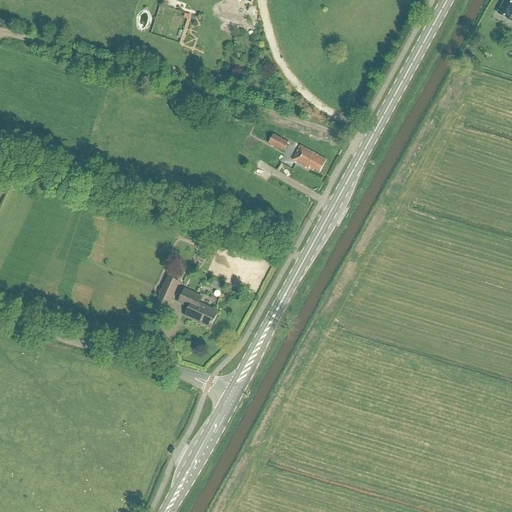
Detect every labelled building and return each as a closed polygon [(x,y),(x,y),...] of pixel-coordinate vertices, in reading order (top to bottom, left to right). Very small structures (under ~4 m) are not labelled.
[(504,1),(497,15),(509,21),(511,16),(511,0),(505,0),(505,1),(504,1)] [(282,153),(288,143),(273,135),(268,144),(282,153)] [(300,146),(292,160),(295,162),(295,163),(305,169),(305,168),(308,169),(309,167),(319,173),(326,161),(300,146)] [(230,285),(233,275),(226,273),(222,282),(230,285)] [(167,278),(156,303),(167,309),(179,283),(167,278)] [(184,290),(178,303),(189,308),(185,317),(210,329),(217,312),(199,304),(201,298),(184,290)]
